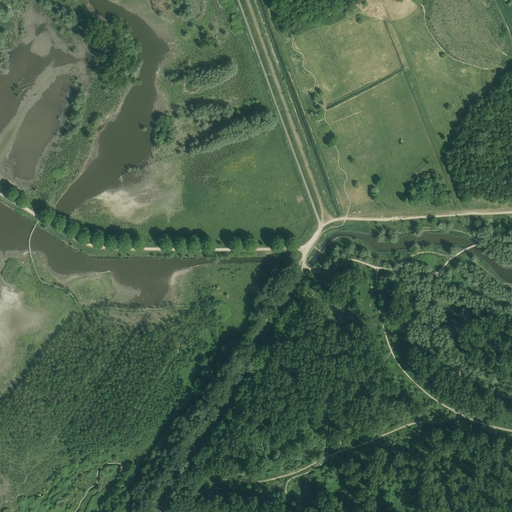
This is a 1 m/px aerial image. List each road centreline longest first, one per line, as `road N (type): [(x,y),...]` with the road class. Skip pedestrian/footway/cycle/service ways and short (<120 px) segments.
road 1 (unknown): [(149,511),(320,225),(321,202),(247,0)]
road 2 (track): [(281,250),(96,246),(40,216)]
road 3 (track): [(320,225),(511,213)]
